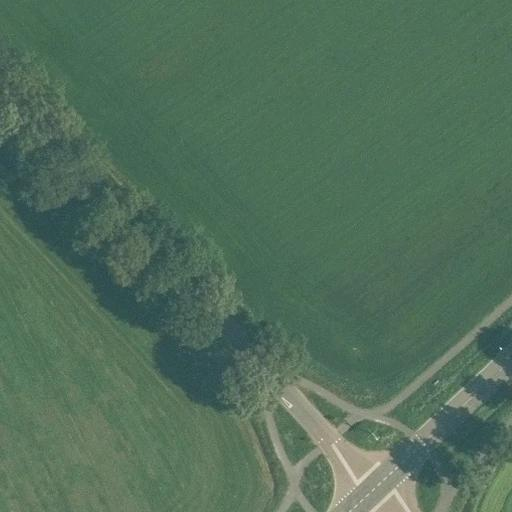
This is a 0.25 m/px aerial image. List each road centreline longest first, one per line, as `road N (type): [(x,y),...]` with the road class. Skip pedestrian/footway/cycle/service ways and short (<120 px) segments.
road 1 (tertiary): [(365,498),(329,441),(0,89)]
road 2 (secondary): [(386,478),(511,360)]
